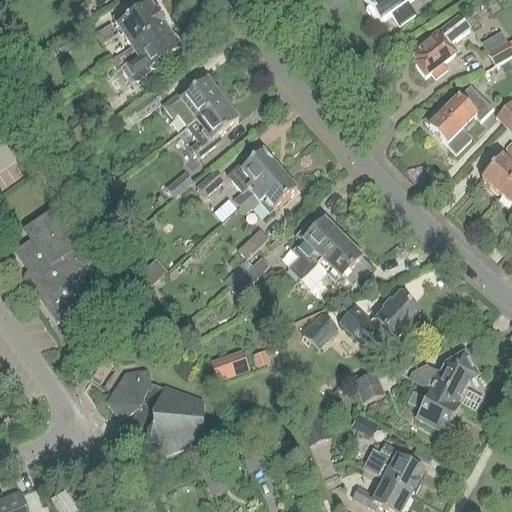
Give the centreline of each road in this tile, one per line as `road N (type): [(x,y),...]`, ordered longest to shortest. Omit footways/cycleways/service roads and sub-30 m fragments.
road 1 (residential): [(511,309),(373,179),(230,0)]
road 2 (residential): [(0,469),(74,435),(0,322)]
